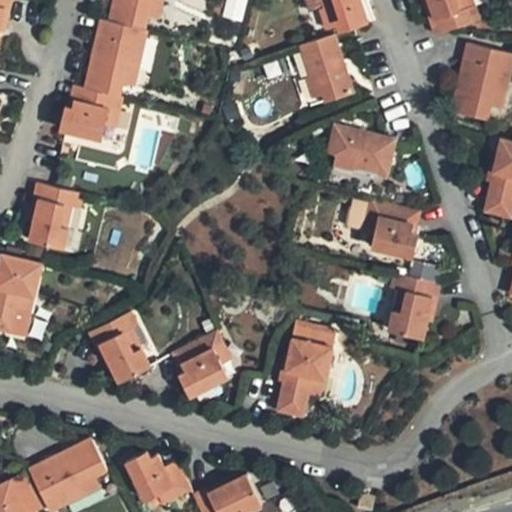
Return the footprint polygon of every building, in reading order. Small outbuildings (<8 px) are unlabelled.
[(111,0),(107,18),(141,26),(147,0),(111,0)] [(355,0),(318,0),(322,8),(326,6),(337,32),(364,23),(355,0)] [(428,0),(434,15),(425,19),(430,32),(447,28),(479,18),(473,3),(460,7),(457,0),(428,0)] [(100,16),(85,85),(117,92),(124,64),(137,67),(148,28),(141,26),(107,18),(100,16)] [(334,47),(330,34),(296,45),(306,78),(313,76),(322,104),(349,92),(334,47)] [(491,48),(465,43),(451,113),(484,121),(491,89),(506,91),(511,57),(511,53),(494,48),(491,48)] [(121,110),(124,94),(117,92),(85,85),(78,84),(73,108),(64,107),(57,127),(104,137),(110,107),(121,110)] [(388,174),(394,140),(334,128),(329,155),(356,161),(354,168),(388,174)] [(511,141),(509,140),(496,137),(480,208),(505,213),(511,182),(511,141)] [(53,185),(37,181),(33,196),(41,199),(31,242),(66,249),(70,228),(61,225),(66,205),(80,208),(84,192),(53,185)] [(423,209),(373,197),(370,214),(380,217),(373,246),(406,253),(412,229),(419,230),(423,209)] [(48,260),(2,249),(0,262),(0,329),(16,332),(26,292),(38,295),(48,260)] [(435,280),(403,272),(401,286),(414,291),(410,311),(400,310),(396,330),(431,336),(441,295),(448,295),(450,283),(435,280)] [(124,382),(126,382),(154,367),(146,349),(135,354),(125,334),(139,327),(131,313),(90,336),(97,349),(103,346),(124,382)] [(217,324),(175,346),(185,364),(176,369),(191,392),(228,372),(215,343),(223,338),(217,324)] [(325,376),(332,340),(290,332),(276,409),(304,414),(313,373),(325,376)] [(29,480),(45,511),(71,511),(86,504),(82,496),(107,482),(90,448),(29,480)] [(180,508),(192,504),(175,471),(164,477),(156,463),(147,468),(145,463),(124,472),(144,511),(174,498),(180,508)] [(192,504),(195,511),(259,511),(248,485),(208,505),(205,498),(192,504)] [(23,511),(12,488),(0,494),(0,511),(23,511)]
